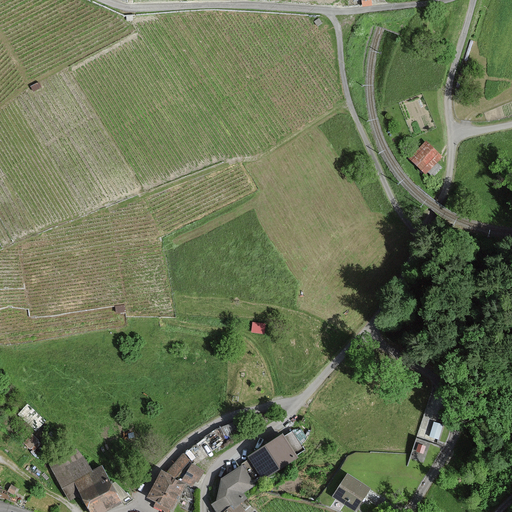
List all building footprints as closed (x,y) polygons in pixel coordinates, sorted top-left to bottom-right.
[(444,169),(438,164),(445,157),(428,142),(412,160),(428,175),(430,173),(436,178),(444,169)] [(118,306),(119,314),(130,313),(129,304),(118,306)] [(264,330),(265,321),(252,320),(252,330),(264,330)] [(442,425),(434,423),(430,436),(438,439),(442,425)] [(304,449),(291,431),(283,437),(282,434),(249,457),(264,478),(297,456),(296,455),(304,449)] [(24,442),(31,449),(38,441),(32,434),(24,442)] [(70,500),(80,495),(89,511),(103,511),(121,503),(101,467),(90,473),(77,449),(49,464),(70,500)] [(170,468),(177,474),(190,460),(183,454),(170,468)] [(182,481),(192,487),(195,482),(197,483),(204,471),(191,464),(182,481)] [(256,484),(241,465),(221,479),(216,501),(213,504),(218,511),(246,511),(240,503),(247,498),(244,493),(256,484)] [(161,471),(146,498),(155,503),(154,506),(165,511),(168,511),(170,509),(171,510),(185,484),(161,471)] [(347,474),(333,497),(354,511),(369,488),(347,474)] [(11,485),(8,491),(13,494),(17,488),(11,485)]
